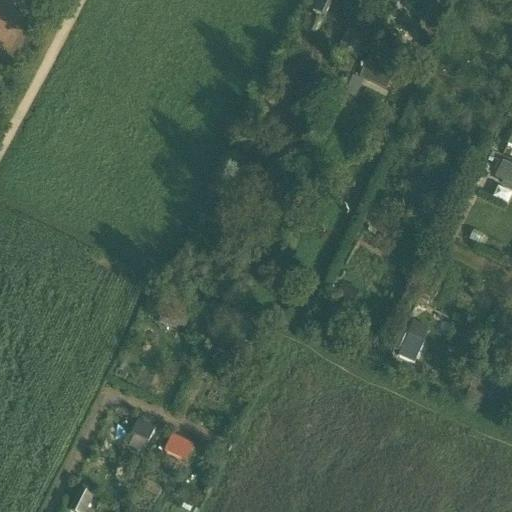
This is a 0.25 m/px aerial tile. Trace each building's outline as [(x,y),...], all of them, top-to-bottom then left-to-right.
[(320,0),(313,16),(324,21),(334,0),(320,0)] [(442,0),(433,0),(420,32),(434,38),(450,3),(442,0)] [(511,170),(502,166),(495,181),(511,189),(511,170)] [(182,319),(166,312),(160,325),(176,332),(182,319)] [(240,345),(223,337),(215,353),(232,362),(240,345)] [(422,347),(408,340),(399,359),(413,366),(422,347)] [(498,383),(478,374),(470,390),(490,399),(498,383)] [(154,433),(138,425),(131,438),(147,447),(154,433)] [(193,449),(172,439),(164,455),(185,465),(193,449)] [(86,511),(92,501),(78,493),(68,511),(86,511)]
